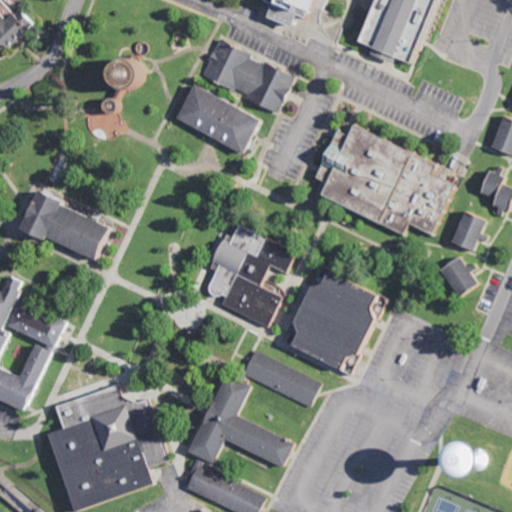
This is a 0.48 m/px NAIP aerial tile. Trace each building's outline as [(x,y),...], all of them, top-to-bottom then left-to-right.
[(284,0),(284,1),(289,2),(284,16),(308,25),(312,12),(330,19),(336,0),(284,0)] [(450,0),(392,0),(377,43),(387,46),(384,54),(406,62),(408,56),(428,64),(450,0)] [(210,76),(289,111),(305,74),(272,60),(271,64),(257,58),(260,51),(227,37),(210,76)] [(261,151),(276,115),(205,85),(190,121),(261,151)] [(333,195),(413,233),(418,223),(441,234),(465,183),(445,173),(450,162),(369,124),(364,136),(350,129),(327,179),(338,184),(333,195)] [(497,168),(485,192),(506,202),(501,212),(509,217),(511,212),(511,173),(509,172),(508,174),(497,168)] [(113,258),(126,225),(76,207),(79,198),(53,188),(38,229),(113,258)] [(460,244),(484,254),(491,238),(493,238),(500,220),(475,210),(460,244)] [(278,326),(289,296),(268,288),(277,265),(295,273),(305,249),(248,227),(243,238),(235,236),(224,263),(227,264),(216,291),(234,298),(230,307),(278,326)] [(453,269),(471,296),(490,283),(472,256),(453,269)] [(397,295),(338,268),(315,320),(304,315),(292,342),(362,373),(397,295)] [(0,391),(41,408),(64,351),(42,342),(30,374),(9,365),(20,337),(16,327),(17,326),(68,347),(79,319),(35,301),(28,304),(33,289),(27,287),(30,278),(27,277),(13,283),(11,289),(0,284),(0,313),(7,317),(0,319),(0,391)] [(319,407),(331,382),(261,350),(250,375),(319,407)] [(248,417),(261,386),(234,375),(201,453),(225,463),(235,440),(295,466),(305,441),(248,417)] [(65,405),(73,429),(62,432),(85,510),(165,486),(159,466),(177,461),(157,395),(133,402),(128,386),(65,405)] [(194,489),(244,511),(267,511),(275,496),(208,466),(212,459),(205,455),(195,478),(198,480),(194,489)]
